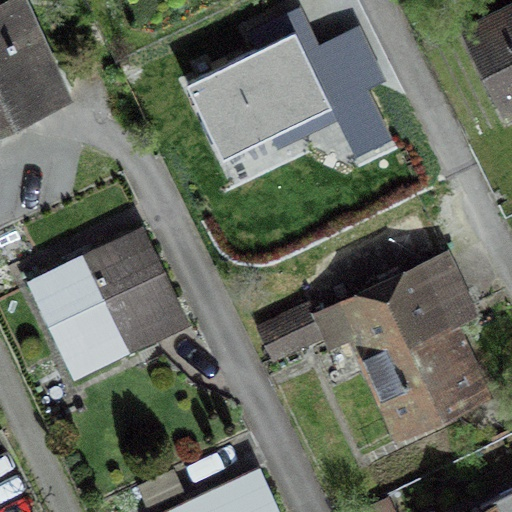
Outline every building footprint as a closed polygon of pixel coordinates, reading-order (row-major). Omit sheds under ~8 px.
[(121,109),(65,3),(0,37),(0,167),(2,171),(121,109)] [(511,25),(485,40),(511,91),(511,25)] [(330,108),(294,37),(188,90),(224,161),(330,108)] [(152,242),(43,288),(76,367),(185,321),(152,242)] [(428,286),(353,322),(407,436),(482,401),(428,286)] [(279,511),(266,486),(214,511),(279,511)]
